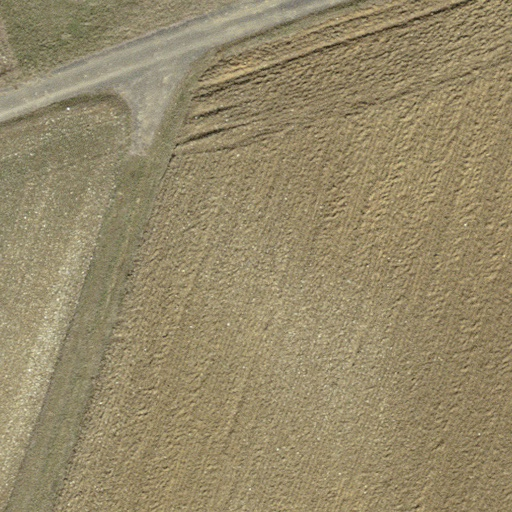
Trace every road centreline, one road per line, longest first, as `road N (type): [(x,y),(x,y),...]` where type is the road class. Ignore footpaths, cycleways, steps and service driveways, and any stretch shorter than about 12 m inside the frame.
road 1 (track): [(175,29),(6,511)]
road 2 (track): [(0,93),(257,0)]
